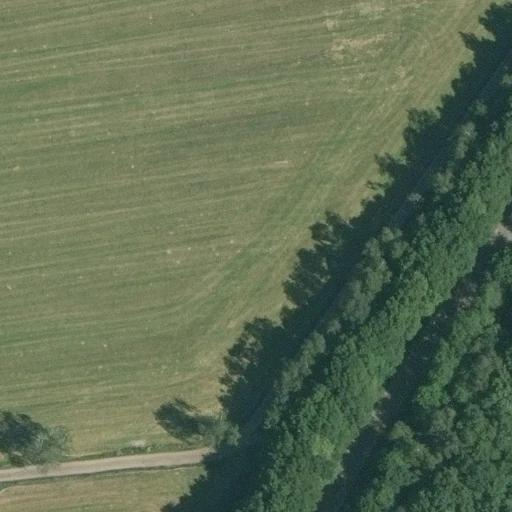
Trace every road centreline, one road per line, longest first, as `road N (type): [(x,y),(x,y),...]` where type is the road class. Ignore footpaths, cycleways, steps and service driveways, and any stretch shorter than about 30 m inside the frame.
road 1 (unclassified): [(234,462),(511,66)]
road 2 (unclassified): [(328,511),(511,226)]
